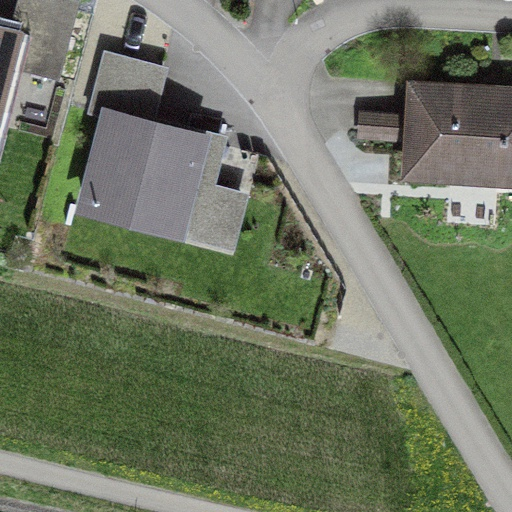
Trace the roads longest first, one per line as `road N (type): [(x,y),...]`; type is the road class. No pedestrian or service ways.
road 1 (residential): [(261,70),(511,503)]
road 2 (residential): [(511,16),(351,13),(309,30),(261,70)]
road 3 (unclassified): [(0,463),(197,511)]
